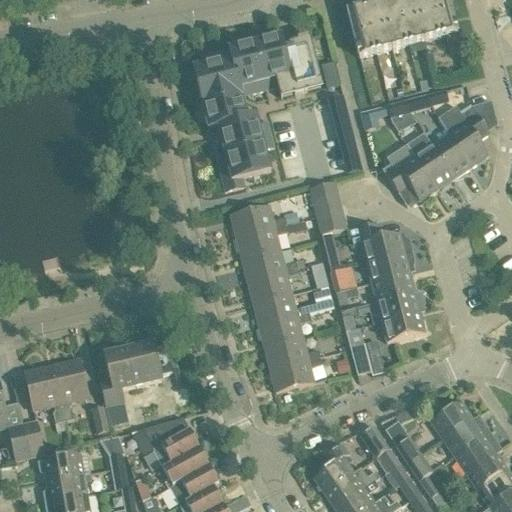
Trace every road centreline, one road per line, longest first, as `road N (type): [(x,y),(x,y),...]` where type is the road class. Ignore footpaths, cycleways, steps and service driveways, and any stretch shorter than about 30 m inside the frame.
road 1 (residential): [(188,286),(137,18)]
road 2 (residential): [(470,365),(252,462)]
road 3 (residential): [(504,192),(498,116),(472,0)]
road 4 (residential): [(188,286),(0,331)]
road 5 (residential): [(459,329),(428,230),(504,192)]
road 6 (residential): [(252,462),(188,286)]
